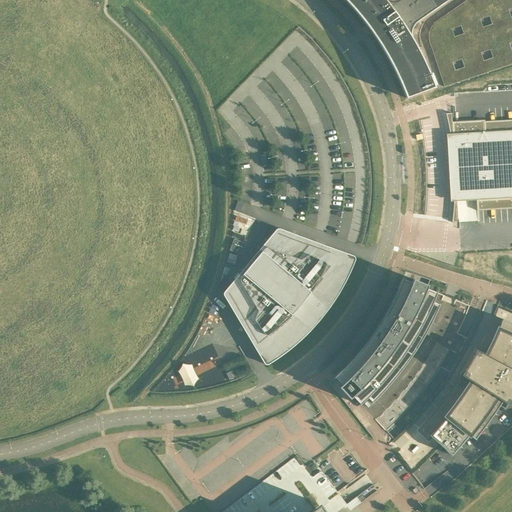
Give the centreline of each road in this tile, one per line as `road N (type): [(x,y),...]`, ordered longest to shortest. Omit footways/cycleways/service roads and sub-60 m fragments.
road 1 (unclassified): [(0,453),(119,419),(202,414),(253,398),(303,369)]
road 2 (unclassified): [(308,0),(342,31),(368,74),(394,171)]
road 3 (residential): [(303,369),(407,506),(426,492)]
road 4 (unclassified): [(303,369),(355,314),(383,258)]
